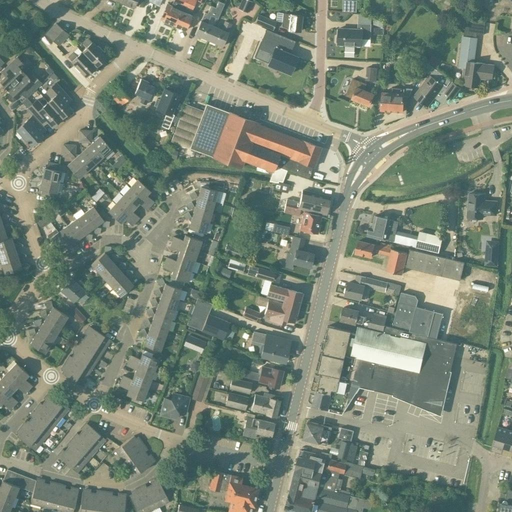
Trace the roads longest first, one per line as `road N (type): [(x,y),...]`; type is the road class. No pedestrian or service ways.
road 1 (secondary): [(280,466),(345,199)]
road 2 (unclassified): [(308,121),(132,45)]
road 3 (residential): [(93,404),(150,283),(141,258)]
road 4 (residential): [(39,471),(124,486),(144,477),(173,439)]
road 5 (residential): [(90,90),(83,116),(23,165),(16,185)]
road 6 (unclassified): [(308,121),(320,90),(322,0)]
